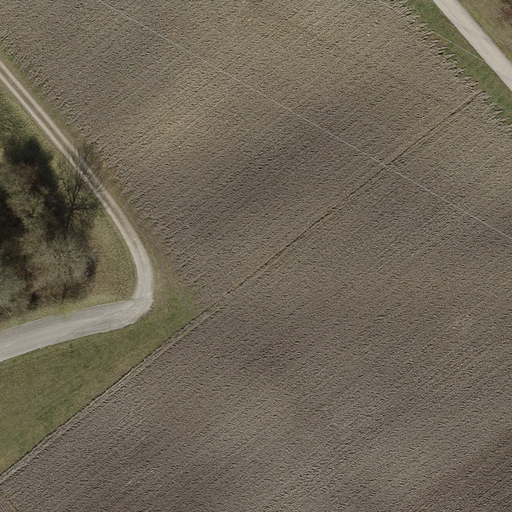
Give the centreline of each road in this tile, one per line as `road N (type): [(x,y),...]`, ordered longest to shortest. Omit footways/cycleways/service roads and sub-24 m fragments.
road 1 (track): [(142,300),(147,276),(135,243),(0,66)]
road 2 (unclassified): [(0,348),(123,314),(142,300)]
